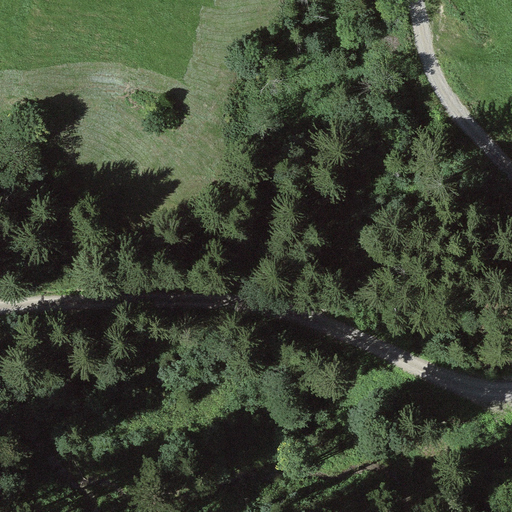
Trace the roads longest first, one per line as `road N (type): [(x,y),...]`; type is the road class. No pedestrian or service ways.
road 1 (track): [(511,396),(439,382),(357,340),(252,307),(149,299),(0,309)]
road 2 (track): [(416,0),(439,88),(476,142),(511,171)]
